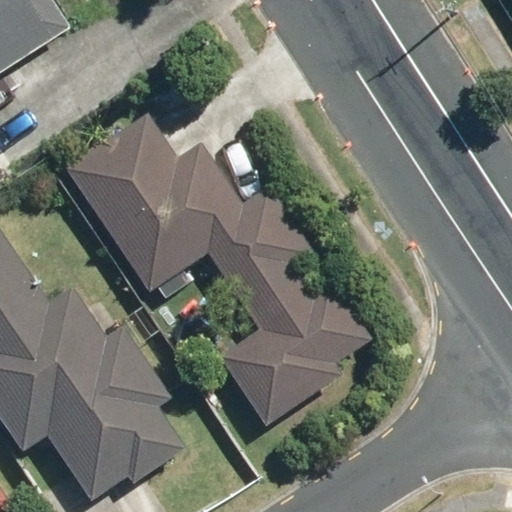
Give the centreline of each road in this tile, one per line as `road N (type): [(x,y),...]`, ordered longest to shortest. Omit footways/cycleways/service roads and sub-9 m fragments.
road 1 (tertiary): [(511,319),(310,0)]
road 2 (residential): [(321,511),(511,389)]
